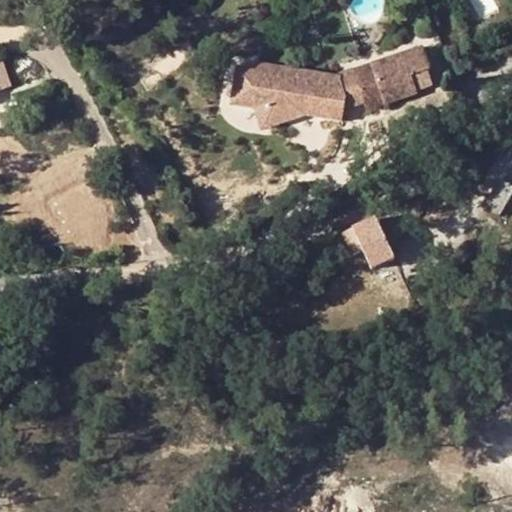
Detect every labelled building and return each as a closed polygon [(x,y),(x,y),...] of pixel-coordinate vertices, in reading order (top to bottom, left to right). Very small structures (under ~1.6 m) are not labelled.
[(351,71),(364,113),(413,97),(408,80),(423,75),(425,74),(418,50),(351,71)] [(0,91),(8,89),(0,63),(0,91)] [(408,80),(413,97),(429,92),(423,75),(408,80)] [(484,210),(498,218),(511,192),(511,191),(500,184),(484,210)] [(383,242),(373,221),(352,232),(362,252),(383,242)]
